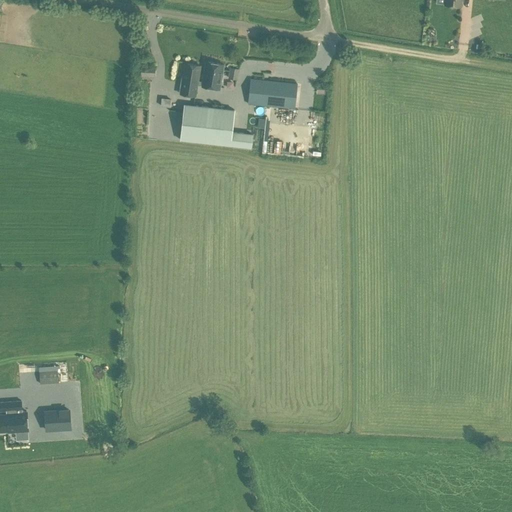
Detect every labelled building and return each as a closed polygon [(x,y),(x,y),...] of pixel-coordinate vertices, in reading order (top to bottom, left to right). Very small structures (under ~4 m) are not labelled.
[(444,0),(444,5),(449,6),(450,7),(452,8),(453,8),(454,8),(455,7),(456,6),(460,7),(461,0),(444,0)] [(250,43),(250,53),(270,53),(270,44),(250,43)] [(262,59),(260,71),(282,74),(284,62),(262,59)] [(220,89),(224,65),(205,62),(202,83),(202,85),(202,86),(220,89)] [(197,82),(200,66),(185,64),(180,94),(195,96),(197,85),(202,85),(202,83),(197,82)] [(141,66),(141,76),(155,77),(155,67),(141,66)] [(239,69),(230,68),(229,78),(238,79),(239,69)] [(251,80),(248,105),(293,109),(295,84),(251,80)] [(136,88),(136,119),(165,119),(166,89),(136,88)] [(234,109),(184,105),(181,141),(231,146),(252,147),(253,133),(232,132),(234,109)] [(254,131),(253,144),(262,144),(263,132),(254,131)] [(21,401),(0,402),(0,411),(10,411),(10,413),(7,413),(7,415),(0,415),(0,430),(0,432),(8,431),(8,433),(28,431),(26,412),(22,412),(21,401)] [(70,409),(44,411),(45,430),(71,428),(70,409)]
